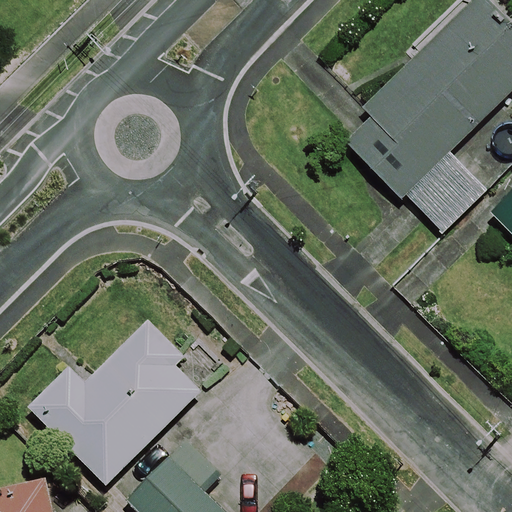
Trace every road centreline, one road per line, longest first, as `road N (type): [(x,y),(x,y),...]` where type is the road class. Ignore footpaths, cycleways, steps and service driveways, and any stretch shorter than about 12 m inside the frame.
road 1 (residential): [(180,184),(511,504)]
road 2 (residential): [(106,187),(0,269)]
